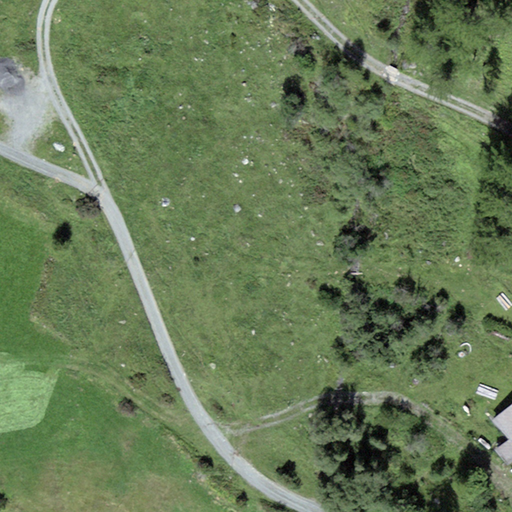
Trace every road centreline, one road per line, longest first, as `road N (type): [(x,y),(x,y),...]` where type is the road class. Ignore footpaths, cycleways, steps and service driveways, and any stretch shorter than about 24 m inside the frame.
road 1 (track): [(318,511),(255,480),(210,437),(173,370),(106,195),(0,143)]
road 2 (track): [(227,453),(248,425),(331,391),(382,393),(418,400),(511,478)]
road 3 (track): [(299,0),(364,62),(511,128)]
road 4 (track): [(106,195),(46,71),(44,13),(57,0)]
